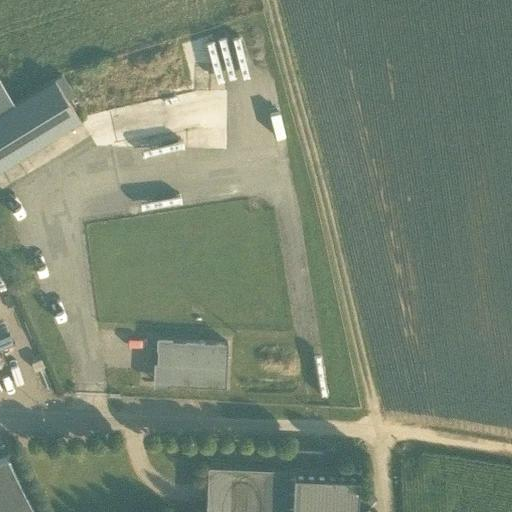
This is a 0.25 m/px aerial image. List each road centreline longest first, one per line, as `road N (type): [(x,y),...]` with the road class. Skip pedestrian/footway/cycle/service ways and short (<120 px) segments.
road 1 (track): [(266,0),(376,429)]
road 2 (unclassified): [(376,429),(0,410)]
road 3 (track): [(376,429),(511,451)]
